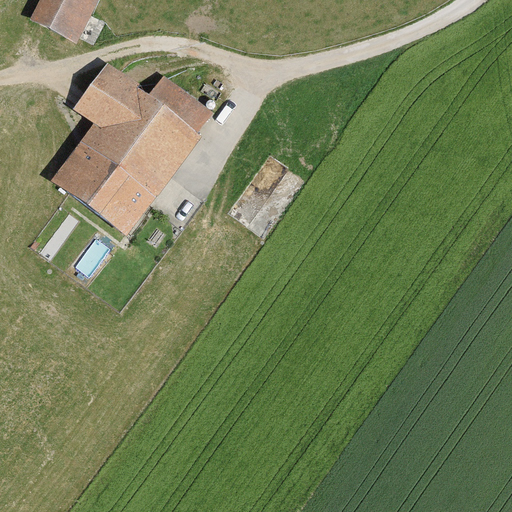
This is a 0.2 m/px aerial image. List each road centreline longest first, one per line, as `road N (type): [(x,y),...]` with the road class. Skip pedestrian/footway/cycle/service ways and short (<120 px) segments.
road 1 (track): [(472,0),(379,45),(269,76),(203,161)]
road 2 (track): [(269,76),(157,44),(0,79)]
